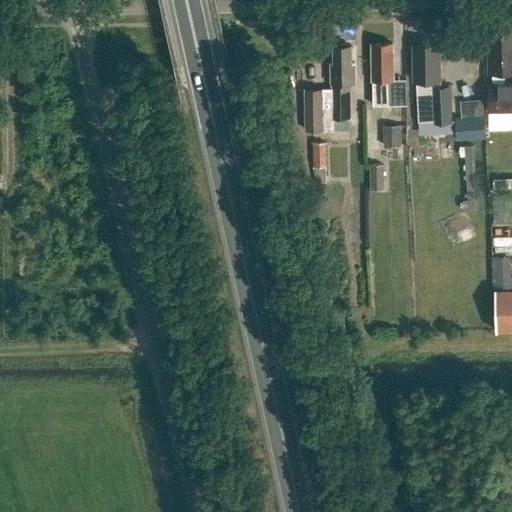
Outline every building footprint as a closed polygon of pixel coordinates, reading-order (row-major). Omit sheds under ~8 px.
[(493,73),(493,84),(489,84),(489,112),(511,111),(511,83),(505,84),(505,73),(511,72),(511,55),(511,56),(511,33),(489,33),(489,52),(489,73),(493,73)] [(419,80),(419,89),(418,89),(420,121),(451,120),(450,88),(439,88),(439,84),(441,84),(440,45),(437,45),(434,42),(428,43),(426,45),(413,45),(414,81),(419,80)] [(389,105),(388,80),(397,80),(397,65),(393,65),(392,44),(372,44),(374,105),(389,105)] [(334,63),(331,63),(332,84),(333,89),(305,89),(306,131),(333,130),(333,118),(350,118),(350,84),(355,84),(355,67),(352,67),(351,46),(334,46),(334,63)] [(455,119),(456,140),(486,138),(485,118),(455,119)] [(384,127),(384,147),(401,147),(401,127),(384,127)] [(324,143),(311,144),(313,182),(326,182),(324,143)] [(473,145),(462,145),(466,209),(477,208),(473,145)] [(370,164),(370,189),(384,188),(383,164),(370,164)] [(503,282),(504,254),(489,254),(488,282),(503,282)] [(511,289),(496,290),(497,331),(511,330),(511,289)]
